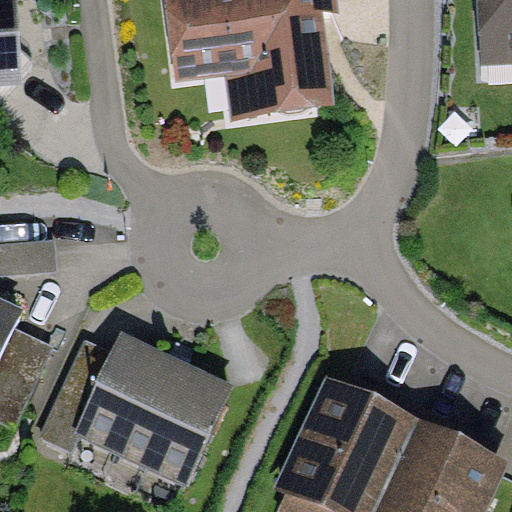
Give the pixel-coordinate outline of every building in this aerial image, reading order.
[(216,0),(176,5),(185,80),(259,70),(265,115),(326,107),(314,20),(333,18),(330,0),(216,0)] [(511,0),(478,0),(482,69),(511,67),(511,0)] [(20,4),(0,5),(0,127),(1,128),(0,111),(0,101),(27,100),(20,4)] [(55,256),(0,259),(0,291),(57,288),(56,272),(55,256)] [(35,324),(0,307),(0,428),(26,441),(63,361),(25,344),(35,324)] [(248,401),(130,343),(121,361),(95,347),(46,445),(77,460),(85,445),(198,501),(248,401)] [(478,511),(493,481),(328,404),(276,511),(478,511)]
